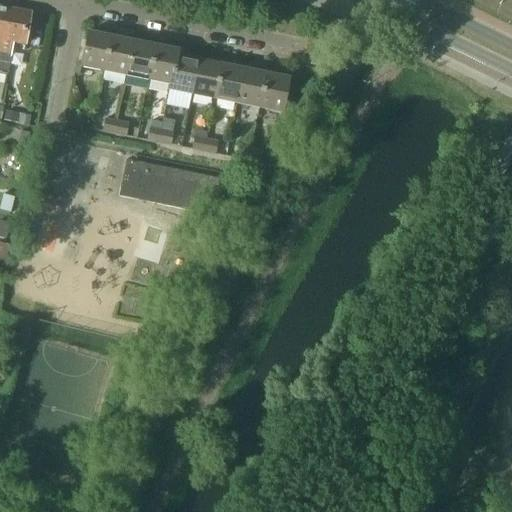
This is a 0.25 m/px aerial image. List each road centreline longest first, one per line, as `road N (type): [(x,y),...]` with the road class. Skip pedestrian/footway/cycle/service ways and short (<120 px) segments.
road 1 (residential): [(297,49),(78,5)]
road 2 (tertiary): [(372,0),(511,72)]
road 3 (residential): [(51,136),(78,5)]
